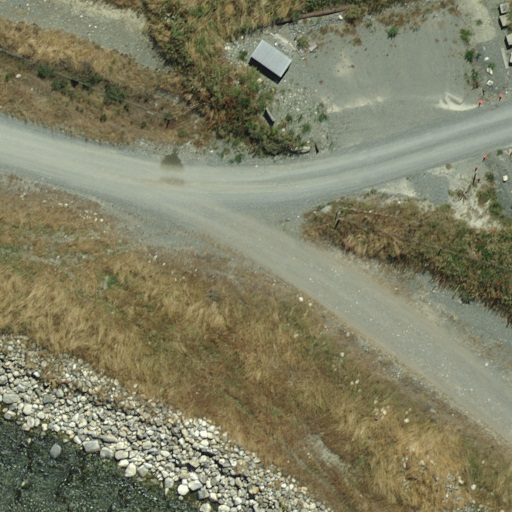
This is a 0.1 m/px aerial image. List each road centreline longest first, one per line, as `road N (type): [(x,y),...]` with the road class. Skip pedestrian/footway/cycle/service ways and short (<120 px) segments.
road 1 (track): [(0,163),(49,184),(269,196),(511,327)]
road 2 (track): [(153,189),(511,448)]
